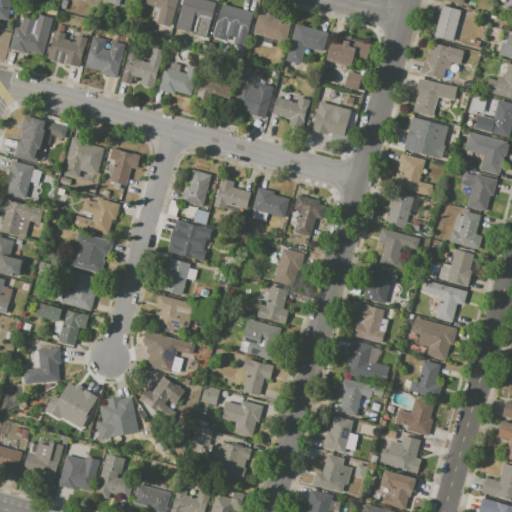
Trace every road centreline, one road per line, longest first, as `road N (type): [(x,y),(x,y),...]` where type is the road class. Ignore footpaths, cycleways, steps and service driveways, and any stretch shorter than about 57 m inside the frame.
road 1 (residential): [(407,0),(271,511)]
road 2 (residential): [(362,180),(0,81)]
road 3 (residential): [(511,251),(442,511)]
road 4 (residential): [(175,129),(113,361)]
